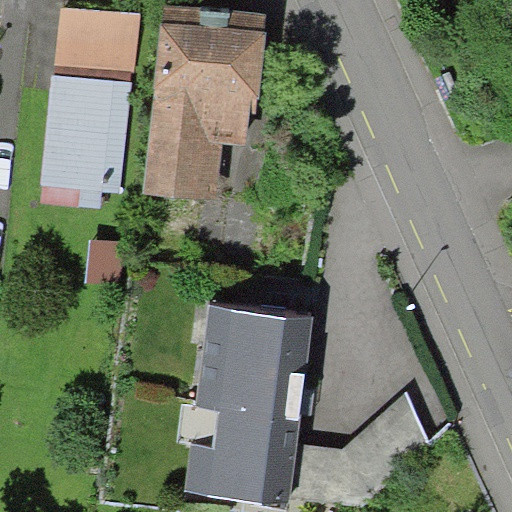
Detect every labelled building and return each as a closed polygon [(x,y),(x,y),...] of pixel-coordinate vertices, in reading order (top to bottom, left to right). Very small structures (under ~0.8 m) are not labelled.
[(224,11),(195,7),(195,10),(163,7),(143,187),(193,192),(200,136),(238,140),(242,107),(246,108),(256,17),(224,14),(224,11)] [(132,19),(61,11),(55,61),(126,69),(132,19)] [(108,85),(53,79),(42,184),(82,188),(81,206),(92,207),(94,190),(97,190),(108,85)] [(83,282),(112,284),(116,247),(87,244),(83,282)] [(287,502),(310,316),(208,303),(195,404),(181,402),(176,441),(188,442),(182,489),(287,502)]
